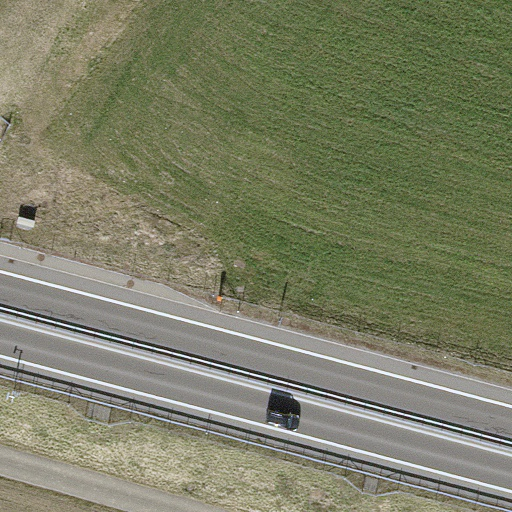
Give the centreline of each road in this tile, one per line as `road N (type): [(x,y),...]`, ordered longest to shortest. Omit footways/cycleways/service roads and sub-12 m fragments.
road 1 (trunk): [(511,426),(0,290)]
road 2 (trunk): [(0,340),(511,475)]
road 3 (track): [(0,461),(176,511)]
